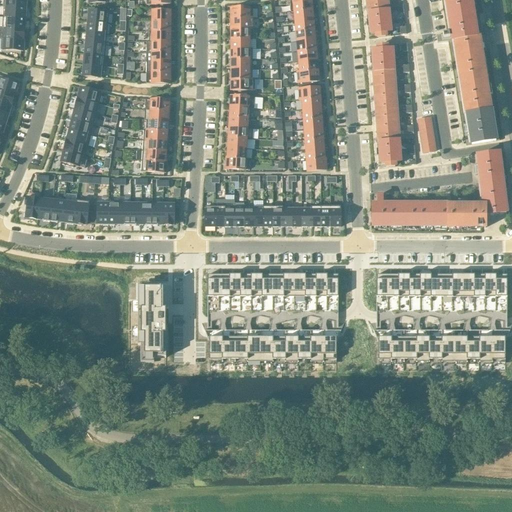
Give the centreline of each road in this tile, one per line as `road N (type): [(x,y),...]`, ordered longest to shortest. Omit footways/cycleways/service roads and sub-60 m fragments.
road 1 (unclassified): [(0,370),(47,377),(85,422),(124,440),(511,435)]
road 2 (residential): [(201,0),(188,247)]
road 3 (residential): [(340,0),(356,246)]
road 4 (residential): [(54,0),(47,80),(0,214)]
road 5 (residential): [(0,236),(78,247),(188,247)]
road 6 (residential): [(188,247),(356,246)]
road 7 (residential): [(356,246),(511,247)]
